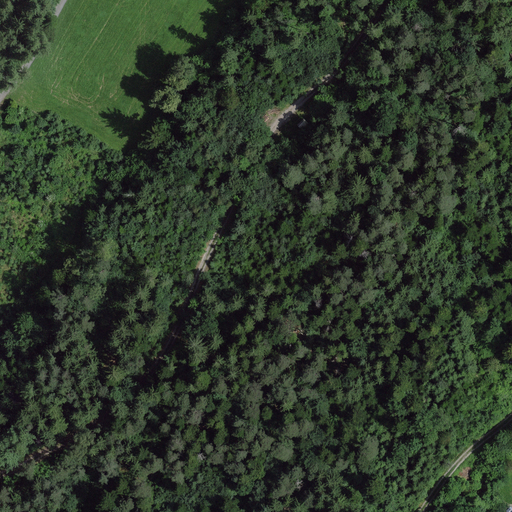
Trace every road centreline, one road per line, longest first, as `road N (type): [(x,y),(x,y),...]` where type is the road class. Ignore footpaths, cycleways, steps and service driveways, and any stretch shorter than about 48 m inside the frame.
road 1 (track): [(0,469),(85,431),(158,373),(273,131),(339,69),(388,0)]
road 2 (track): [(428,511),(443,487),(511,424)]
